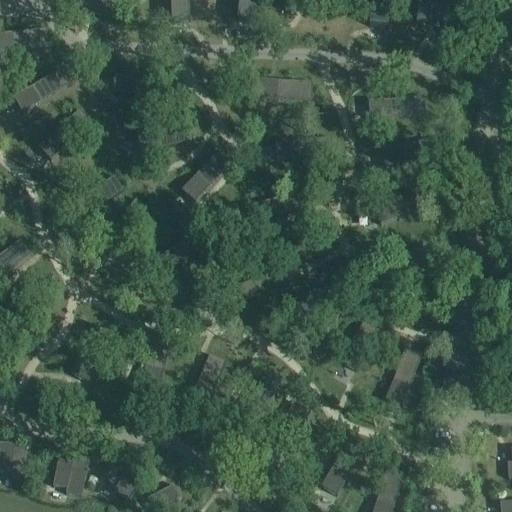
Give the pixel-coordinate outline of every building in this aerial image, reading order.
[(189,0),(171,0),(173,24),(190,23),(189,0)] [(240,0),(238,23),(256,25),(258,0),(240,0)] [(372,0),(370,28),(388,30),(389,18),(390,0),(372,0)] [(419,0),(418,13),(436,15),(442,16),(459,17),(460,0),(419,0)] [(46,39),(0,45),(0,64),(49,56),(46,39)] [(449,49),(448,57),(460,59),(461,51),(449,49)] [(60,70),(13,100),(22,115),(70,85),(60,70)] [(170,79),(123,79),(123,97),(170,97),(170,79)] [(304,85),(248,85),(248,103),(304,103),(304,85)] [(423,99),(367,104),(369,122),(424,117),(423,99)] [(79,109),(39,148),(51,161),(92,122),(79,109)] [(185,119),(141,136),(148,153),(191,135),(185,119)] [(323,128),(269,142),(274,159),(328,145),(323,128)] [(436,141),(382,153),(385,170),(440,158),(436,141)] [(218,153),(181,195),(195,207),(231,165),(218,153)] [(104,169),(67,197),(77,212),(115,184),(104,169)] [(425,189),(373,209),(379,226),(432,206),(425,189)] [(294,192),(250,209),(257,225),(300,209),(294,192)] [(130,207),(94,250),(107,261),(144,219),(130,207)] [(324,237),(281,254),(287,271),(331,254),(324,237)] [(419,241),(401,284),(417,291),(435,248),(419,241)] [(184,243),(147,272),(159,286),(195,257),(184,243)] [(18,244),(0,255),(0,277),(28,259),(18,244)] [(245,276),(204,297),(212,313),(253,291),(245,276)] [(338,286),(286,306),(292,323),(345,303),(338,286)] [(52,296),(5,326),(14,341),(61,311),(52,296)] [(360,320),(336,361),(352,370),(375,329),(360,320)] [(88,327),(78,382),(96,385),(105,330),(88,327)] [(151,341),(140,386),(157,390),(168,345),(151,341)] [(404,346),(385,399),(402,405),(421,353),(404,346)] [(214,349),(195,392),(211,399),(231,357),(214,349)] [(263,368),(237,418),(253,426),(279,377),(263,368)] [(301,407),(279,448),(295,456),(317,415),(301,407)] [(344,439),(318,489),(334,497),(360,447),(344,439)] [(11,480),(27,481),(30,451),(14,450),(15,446),(0,444),(0,474),(12,476),(11,480)] [(66,496),(82,499),(89,462),(73,458),(72,464),(58,462),(53,489),(67,492),(66,496)] [(114,493),(127,503),(144,478),(132,470),(135,467),(122,458),(105,482),(116,490),(114,493)] [(385,474),(371,511),(390,511),(402,481),(385,474)] [(183,511),(178,502),(181,500),(174,487),(148,502),(153,511),(183,511)]
